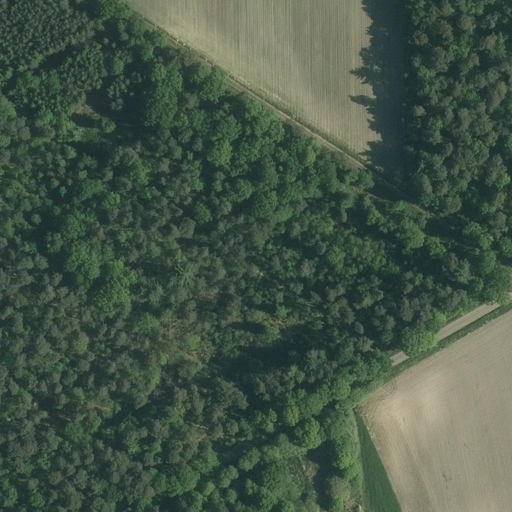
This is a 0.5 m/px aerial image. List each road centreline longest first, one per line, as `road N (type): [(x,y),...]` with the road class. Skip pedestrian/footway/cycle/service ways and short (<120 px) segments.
road 1 (track): [(511,270),(123,7)]
road 2 (unclassified): [(131,511),(511,294)]
